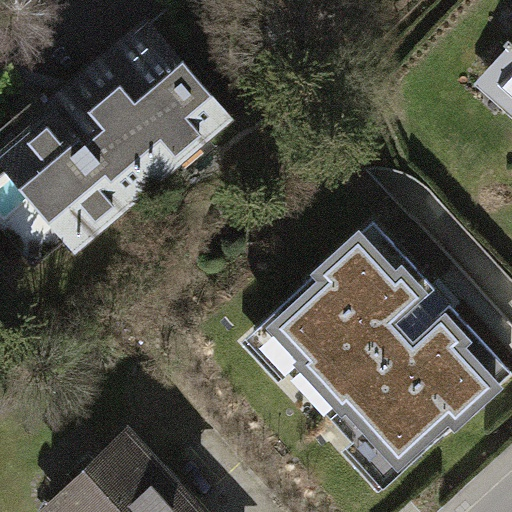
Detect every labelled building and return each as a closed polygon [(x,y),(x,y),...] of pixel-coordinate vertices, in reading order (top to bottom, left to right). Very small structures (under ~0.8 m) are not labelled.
[(226,126),(144,32),(46,106),(117,196),(126,208),(226,126)] [(511,43),(471,91),(511,125),(511,43)] [(46,106),(38,96),(0,127),(0,168),(61,245),(117,196),(46,106)] [(449,419),(475,418),(511,382),(511,363),(376,221),(324,270),(337,284),(290,329),(410,456),(449,419)] [(192,511),(121,436),(39,511),(192,511)]
